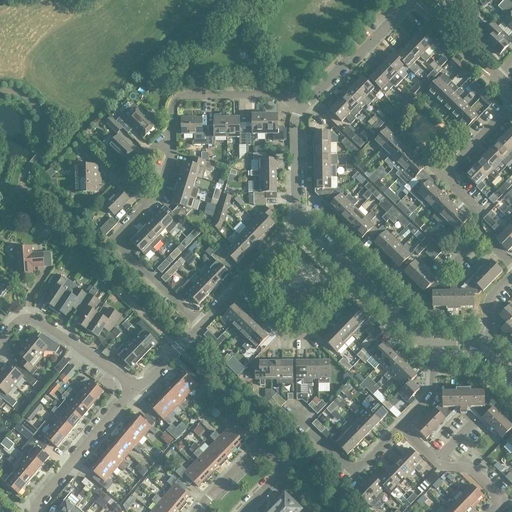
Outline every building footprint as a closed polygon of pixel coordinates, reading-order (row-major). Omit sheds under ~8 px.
[(511,1),(510,0),(505,0),(498,7),(508,17),(503,22),(511,30),(511,1)] [(489,27),(493,23),(478,8),(477,9),(473,5),(464,13),(471,20),(473,18),(486,31),(489,27)] [(495,32),(485,42),(499,55),(509,45),(498,36),(503,31),(493,23),(489,27),(495,32)] [(411,40),(412,41),(424,53),(432,44),(436,48),(441,44),(431,34),(426,38),(421,33),(419,31),(411,40)] [(416,61),(420,57),(426,63),(430,58),(424,53),(412,41),(404,49),(416,61)] [(404,49),(397,57),(408,69),(415,75),(419,71),(413,65),(416,61),(404,49)] [(385,62),(402,79),(406,75),(404,73),(408,69),(397,57),(393,54),(385,62)] [(441,68),(448,61),(443,56),(436,63),(441,68)] [(385,62),(377,71),(393,86),(394,88),(402,79),(385,62)] [(430,74),(434,78),(442,70),(438,66),(430,74)] [(380,90),(385,86),(389,90),(393,86),(377,71),(369,79),(380,90)] [(451,82),(443,74),(426,91),(434,99),(447,86),(451,82)] [(360,76),(352,85),(371,103),(375,99),(369,93),(373,89),(360,76)] [(140,82),(142,87),(149,84),(148,79),(140,82)] [(163,98),(174,97),(172,85),(162,87),(163,98)] [(344,93),(361,109),(365,105),(367,107),(371,103),(352,85),(344,93)] [(454,94),(447,86),(434,99),(442,106),(454,94)] [(336,101),(337,103),(354,118),(362,110),(361,109),(344,93),(336,101)] [(454,94),(442,106),(450,114),(462,101),(454,94)] [(480,98),(489,107),(493,103),(484,94),(480,98)] [(470,109),(462,101),(450,114),(458,121),(470,109)] [(341,122),(345,118),(351,124),(355,120),(354,118),(337,103),(329,111),(341,122)] [(137,109),(126,121),(118,114),(114,119),(117,122),(116,122),(122,129),(128,134),(133,128),(143,138),(155,126),(137,109)] [(466,129),(478,116),(470,109),(458,121),(466,129)] [(252,115),(252,128),(252,131),(245,131),(245,146),(253,146),(253,141),(255,141),(257,137),(257,135),(264,135),(264,115),(264,112),(252,112),(252,115)] [(214,132),(207,132),(208,145),(214,145),(214,138),(227,138),(227,119),(227,113),(226,113),(226,114),(220,114),(220,115),(214,115),(214,132)] [(277,115),(264,115),(264,135),(273,134),(273,141),(284,141),(284,132),(277,132),(277,115)] [(373,120),(372,121),(380,128),(384,124),(379,120),(379,121),(373,115),(371,118),(373,120)] [(122,129),(116,122),(111,117),(105,123),(117,134),(122,129)] [(182,134),(192,134),(192,140),(190,142),(190,145),(208,145),(207,132),(202,132),(201,119),(190,119),(190,118),(181,118),(182,134)] [(239,118),(227,119),(227,138),(239,138),(239,146),(245,146),(245,131),(239,131),(239,118)] [(380,128),(372,121),(369,124),(372,127),(377,132),(380,128)] [(382,149),(394,137),(386,129),(374,141),(382,149)] [(313,144),(330,144),(329,132),(313,132),(313,144)] [(497,142),(509,154),(511,156),(511,141),(505,134),(497,142)] [(108,146),(124,161),(134,151),(118,135),(108,146)] [(355,136),(351,140),(360,149),(364,144),(355,136)] [(382,149),(389,156),(402,144),(394,137),(382,149)] [(340,143),(349,152),(353,147),(345,139),(340,143)] [(511,156),(509,154),(497,142),(489,150),(501,162),(505,165),(511,157),(511,156)] [(94,155),(84,145),(83,144),(79,150),(89,160),(94,155)] [(330,144),(313,144),(314,155),(330,155),(330,144)] [(390,164),(393,168),(409,152),(402,144),(389,156),(384,162),(388,166),(390,164)] [(357,151),(353,147),(349,152),(353,155),(357,151)] [(481,158),(493,170),(501,162),(489,150),(481,158)] [(409,152),(393,168),(394,168),(398,172),(395,174),(399,178),(405,172),(417,159),(409,152)] [(258,160),(258,171),(276,171),(275,160),(266,160),(265,154),(253,154),(253,160),(258,160)] [(330,155),(314,155),(314,167),(330,166),(330,155)] [(182,162),(179,172),(196,178),(201,180),(205,169),(212,171),(214,165),(191,158),(190,164),(182,162)] [(481,158),(473,167),(485,178),(489,174),(494,180),(498,176),(492,171),(493,170),(481,158)] [(404,188),(409,193),(419,183),(414,178),(425,167),(417,159),(405,172),(399,178),(407,186),(404,188)] [(356,168),(360,171),(365,167),(361,163),(356,168)] [(485,178),(473,167),(470,164),(462,172),(477,187),(476,188),(481,192),(486,187),(481,182),(485,178)] [(75,180),(100,179),(100,174),(97,174),(97,166),(75,166),(75,180)] [(330,166),(314,167),(314,179),(330,179),(330,178),(336,178),(336,166),(330,166)] [(360,171),(364,175),(367,179),(374,172),(372,171),(370,173),(365,167),(360,171)] [(367,179),(375,186),(380,182),(384,178),(380,174),(379,176),(377,173),(379,171),(378,170),(376,172),(375,171),(374,172),(367,179)] [(258,177),(258,182),(276,182),(276,171),(258,171),(250,172),(251,177),(258,177)] [(193,188),(196,178),(179,172),(176,183),(193,188)] [(356,179),(360,175),(357,173),(352,179),(354,181),(356,179)] [(100,179),(75,180),(75,193),(97,192),(97,185),(100,184),(100,179)] [(330,179),(314,179),(314,190),(315,190),(315,193),(324,202),(329,197),(337,189),(330,189),(330,179)] [(419,183),(409,193),(421,205),(437,189),(429,181),(423,187),(419,183)] [(254,194),(253,194),(253,200),(266,200),(266,193),(276,192),(276,182),(258,182),(253,182),(254,194)] [(380,182),(375,186),(383,194),(386,191),(388,189),(380,182)] [(503,195),(511,187),(506,182),(498,191),(503,195)] [(176,183),(172,193),(189,199),(189,198),(193,188),(176,183)] [(367,192),(371,195),(376,191),(368,184),(364,188),(368,191),(367,192)] [(328,207),(336,215),(352,199),(349,195),(345,198),(341,194),(342,193),(338,189),(337,189),(329,197),(333,201),(328,207)] [(427,205),(432,209),(444,197),(437,189),(421,205),(424,208),(427,205)] [(129,200),(118,190),(104,205),(114,215),(129,200)] [(376,191),(371,195),(375,199),(379,195),(376,191)] [(499,199),(503,195),(498,191),(494,195),(499,199)] [(189,199),(172,193),(169,204),(177,206),(172,212),(181,221),(190,211),(191,211),(194,200),(189,198),(189,199)] [(226,208),(228,210),(232,197),(224,194),(220,206),(226,208)] [(266,206),(266,200),(253,200),(253,194),(248,194),(249,199),(249,205),(254,205),(254,206),(266,206)] [(511,206),(511,198),(507,194),(503,198),(511,207),(511,206)] [(213,195),(211,204),(217,206),(220,197),(213,195)] [(245,203),(241,200),(237,197),(234,200),(241,207),(245,203)] [(435,221),(452,204),(444,197),(432,209),(436,213),(432,218),(435,221)] [(336,215),(345,223),(357,210),(353,207),(358,202),(354,198),(353,199),(352,199),(336,215)] [(94,205),(89,200),(79,210),(84,215),(94,205)] [(413,213),(401,201),(396,206),(408,218),(413,213)] [(217,207),(217,206),(211,204),(207,203),(204,214),(213,217),(216,206),(217,207)] [(443,220),(447,224),(459,211),(452,204),(435,221),(439,224),(443,220)] [(169,234),(181,221),(172,212),(165,206),(161,211),(160,210),(152,218),(165,230),(169,234)] [(220,206),(216,218),(222,220),(224,222),(228,210),(226,208),(220,206)] [(386,222),(388,220),(396,211),(392,207),(381,218),(386,222)] [(274,225),(267,218),(272,214),(265,208),(261,212),(254,220),(266,232),(274,225)] [(345,223),(353,231),(365,218),(357,210),(345,223)] [(401,216),(396,211),(388,220),(393,224),(401,216)] [(468,219),(459,211),(447,224),(452,228),(447,233),(452,237),(457,232),(456,231),(468,219)] [(371,212),(365,218),(353,231),(361,239),(373,226),(370,222),(375,217),(371,212)] [(408,218),(416,225),(420,221),(413,214),(408,218)] [(496,224),(491,219),(487,215),(482,220),(491,229),(496,224)] [(117,224),(111,218),(99,230),(106,235),(117,224)] [(165,230),(152,218),(144,226),(161,242),(164,239),(160,235),(165,230)] [(223,226),(224,222),(222,220),(216,218),(215,223),(212,226),(222,234),(224,232),(220,229),(223,226)] [(266,233),(266,232),(254,220),(246,228),(260,242),(267,234),(266,233)] [(420,221),(416,225),(420,229),(424,225),(420,221)] [(511,223),(503,231),(511,239),(511,223)] [(414,236),(418,232),(410,224),(406,229),(414,236)] [(144,226),(137,233),(153,249),(161,242),(144,226)] [(256,246),(260,242),(246,228),(238,236),(251,248),(255,245),(256,246)] [(498,231),(498,234),(500,235),(495,240),(507,252),(511,246),(511,239),(503,231),(500,229),(498,231)] [(382,252),(398,235),(395,231),(390,236),(386,231),(373,244),(382,252)] [(414,236),(421,243),(413,251),(418,256),(430,244),(418,232),(414,236)] [(427,236),(431,240),(436,236),(432,232),(427,236)] [(137,233),(129,241),(145,257),(151,251),(153,254),(156,252),(153,249),(137,233)] [(251,248),(238,236),(236,233),(228,241),(231,243),(244,256),(246,254),(247,255),(251,250),(250,249),(251,248)] [(181,244),(185,249),(194,239),(190,235),(181,244)] [(382,252),(390,260),(402,247),(399,244),(403,239),(398,235),(382,252)] [(435,244),(439,239),(436,236),(431,240),(435,244)] [(220,248),(215,252),(224,261),(228,257),(236,264),(244,256),(231,243),(223,251),(220,248)] [(402,247),(390,260),(399,268),(411,255),(407,252),(411,247),(407,243),(403,248),(402,247)] [(430,249),(438,256),(442,251),(435,244),(430,249)] [(173,253),(177,257),(185,249),(180,245),(173,253)] [(15,249),(15,252),(12,256),(16,259),(17,275),(33,274),(33,267),(43,266),(42,254),(32,254),(31,248),(15,249)] [(438,256),(430,249),(425,253),(433,261),(438,256)] [(216,261),(213,264),(209,261),(205,266),(208,269),(221,282),(229,274),(228,273),(232,269),(224,261),(215,252),(211,256),(216,261)] [(173,253),(165,260),(165,261),(170,265),(177,257),(173,253)] [(184,254),(181,258),(185,262),(189,259),(184,254)] [(157,269),(166,258),(162,255),(153,265),(157,269)] [(185,262),(181,258),(173,266),(178,270),(185,262)] [(170,265),(165,261),(156,269),(161,274),(170,265)] [(422,266),(420,267),(414,262),(403,273),(424,293),(425,292),(428,295),(432,295),(432,309),(446,308),(446,311),(460,311),(460,308),(474,308),(474,295),(477,295),(481,291),(482,292),(502,272),(491,261),(485,266),(483,265),(462,287),(444,287),(422,266)] [(165,283),(178,270),(173,266),(161,279),(165,283)] [(213,290),(221,282),(208,269),(201,277),(213,290)] [(213,290),(201,277),(197,274),(189,281),(206,297),(213,290)] [(49,308),(54,312),(73,284),(68,281),(66,282),(56,275),(48,287),(54,290),(45,303),(51,306),(49,308)] [(6,293),(5,291),(9,286),(0,278),(0,296),(1,296),(3,297),(6,293)] [(198,305),(206,297),(189,281),(181,289),(180,287),(174,292),(184,302),(189,297),(198,305)] [(73,284),(54,312),(59,315),(60,313),(66,316),(74,304),(79,307),(87,296),(77,289),(78,287),(73,284)] [(42,285),(37,294),(41,296),(46,288),(42,285)] [(87,331),(98,315),(92,311),(99,301),(89,295),(80,308),(85,311),(77,324),(87,331)] [(511,316),(511,303),(511,302),(499,315),(507,322),(511,316)] [(226,322),(230,326),(243,314),(234,305),(220,320),(224,324),(226,322)] [(347,316),(360,328),(368,320),(355,307),(347,316)] [(103,318),(98,315),(87,331),(97,337),(106,325),(112,330),(121,316),(110,309),(103,318)] [(230,326),(239,334),(251,322),(243,314),(230,326)] [(360,328),(347,316),(339,324),(352,336),(360,328)] [(511,316),(507,322),(500,329),(508,337),(511,332),(511,316)] [(135,340),(147,352),(152,347),(152,348),(156,344),(153,340),(157,336),(141,321),(137,325),(143,331),(135,340)] [(239,334),(247,342),(259,330),(251,322),(239,334)] [(352,336),(339,324),(331,332),(344,344),(352,336)] [(377,328),(369,337),(373,341),(382,332),(377,328)] [(116,329),(111,333),(116,338),(121,334),(116,329)] [(267,338),(259,330),(247,342),(255,350),(267,338)] [(203,336),(213,345),(217,340),(208,331),(203,336)] [(344,344),(331,332),(323,341),(336,353),(344,344)] [(116,338),(111,333),(101,344),(106,349),(116,338)] [(32,335),(24,344),(39,357),(44,352),(55,353),(60,346),(43,335),(38,340),(32,335)] [(365,349),(373,341),(369,337),(361,345),(364,348),(365,349)] [(147,352),(135,340),(127,348),(139,360),(147,352)] [(41,358),(39,357),(24,344),(23,346),(21,346),(18,348),(19,350),(16,354),(23,359),(19,364),(32,375),(37,370),(34,367),(41,358)] [(371,357),(379,365),(391,352),(383,344),(371,357)] [(123,345),(115,354),(131,370),(136,365),(135,365),(139,360),(127,348),(123,345)] [(379,365),(387,373),(400,360),(391,352),(379,365)] [(227,362),(231,358),(227,354),(223,359),(227,362)] [(369,359),(364,355),(360,359),(364,364),(369,359)] [(59,374),(69,362),(64,358),(54,370),(59,374)] [(245,370),(232,358),(225,365),(238,378),(245,370)] [(338,363),(347,372),(352,367),(343,359),(338,363)] [(392,377),(395,381),(408,368),(400,360),(387,373),(383,377),(388,381),(392,377)] [(318,379),(318,384),(329,384),(329,361),(317,362),(318,379)] [(259,375),(259,380),(259,386),(265,386),(265,380),(271,380),(270,362),(254,363),(254,375),(259,375)] [(277,385),(281,385),(281,362),(270,362),(271,380),(276,380),(277,385)] [(292,362),(281,362),(281,385),(292,384),(292,362)] [(302,385),(307,385),(307,362),(295,362),(296,379),(302,379),(302,385)] [(312,379),(318,379),(317,362),(307,362),(307,385),(312,385),(312,379)] [(7,364),(0,372),(0,373),(15,386),(22,378),(33,387),(37,382),(23,369),(19,374),(7,364)] [(63,375),(69,380),(70,380),(78,370),(71,365),(63,375)] [(398,394),(410,382),(416,376),(408,368),(395,381),(399,384),(394,390),(398,394)] [(348,372),(344,376),(343,381),(347,384),(353,377),(352,377),(348,372)] [(15,386),(0,373),(0,389),(3,392),(0,396),(0,397),(12,408),(17,402),(8,395),(15,386)] [(177,376),(173,380),(189,395),(194,389),(199,394),(205,388),(200,383),(197,386),(184,373),(178,378),(177,376)] [(364,380),(358,374),(352,380),(359,386),(364,380)] [(69,380),(63,375),(59,379),(66,384),(69,380)] [(82,390),(97,403),(100,399),(99,398),(104,393),(86,378),(82,383),(85,387),(82,390)] [(189,395),(173,380),(170,383),(171,385),(167,390),(185,409),(188,406),(183,401),(189,395)] [(410,382),(398,394),(406,402),(418,390),(410,382)] [(347,384),(343,388),(348,392),(351,388),(347,384)] [(374,388),(373,387),(369,392),(377,399),(381,395),(377,391),(379,390),(375,386),(374,388)] [(447,422),(457,412),(457,405),(460,405),(461,414),(467,414),(466,405),(470,405),(470,411),(480,421),(482,420),(490,427),(487,429),(491,433),(494,431),(502,439),(511,428),(511,426),(493,408),(492,409),(488,405),(484,405),(484,392),(470,392),(470,389),(456,389),(456,392),(442,393),(442,406),(438,406),(435,409),(434,409),(414,429),(426,440),(434,432),(436,434),(440,430),(438,428),(445,420),(447,422)] [(94,406),(97,403),(82,390),(79,394),(74,392),(70,397),(88,411),(92,406),(94,406)] [(160,393),(156,397),(172,412),(178,406),(186,414),(189,412),(185,409),(167,390),(162,395),(160,393)] [(83,417),(88,411),(70,397),(66,393),(62,397),(66,401),(69,405),(66,409),(81,421),(84,418),(83,417)] [(271,398),(280,407),(285,403),(276,393),(271,398)] [(307,394),(296,394),(296,400),(302,400),(305,404),(307,402),(307,394)] [(390,403),(381,395),(377,399),(385,408),(390,403)] [(31,397),(21,410),(28,415),(37,402),(31,397)] [(172,412),(156,397),(153,401),(155,402),(150,407),(169,426),(171,423),(166,418),(172,412)] [(307,406),(312,410),(321,401),(316,397),(307,406)] [(366,410),(378,423),(387,414),(369,397),(365,400),(370,406),(366,410)] [(267,402),(268,403),(267,404),(275,413),(280,407),(271,398),(267,402)] [(325,406),(321,401),(312,410),(317,415),(325,406)] [(329,407),(334,411),(337,407),(333,403),(329,407)] [(390,403),(385,408),(397,418),(401,414),(390,403)] [(51,412),(55,415),(72,430),(77,424),(78,425),(81,421),(66,409),(63,412),(59,410),(55,407),(51,412)] [(358,418),(370,431),(378,423),(366,410),(358,418)] [(231,425),(226,431),(241,446),(245,443),(243,441),(248,436),(235,422),(238,419),(233,413),(232,415),(226,420),(231,425)] [(68,435),(72,430),(55,415),(47,424),(66,440),(69,436),(68,435)] [(130,419),(127,423),(143,437),(148,431),(154,435),(157,432),(151,427),(137,415),(132,420),(130,419)] [(23,418),(18,423),(22,427),(33,436),(37,431),(23,418)] [(358,418),(350,427),(362,439),(370,431),(358,418)] [(311,425),(321,433),(325,429),(316,420),(311,425)] [(0,428),(8,434),(12,430),(1,421),(0,421),(0,428)] [(143,437),(127,423),(124,426),(126,428),(121,433),(141,450),(144,448),(138,443),(143,437)] [(342,435),(355,447),(362,439),(350,427),(346,423),(342,427),(346,431),(342,435)] [(63,443),(66,440),(47,424),(40,433),(50,443),(57,448),(62,443),(63,443)] [(177,429),(175,429),(171,425),(166,431),(175,441),(182,434),(177,429)] [(238,450),(241,446),(226,431),(220,437),(215,432),(212,434),(231,453),(236,448),(238,450)] [(115,437),(111,441),(128,455),(133,449),(139,453),(141,450),(121,433),(117,439),(115,437)] [(226,458),(231,453),(212,434),(210,437),(215,442),(209,448),(225,463),(228,460),(226,458)] [(330,439),(334,443),(347,455),(355,447),(342,435),(338,439),(334,435),(330,439)] [(27,455),(42,468),(45,464),(44,463),(49,457),(43,452),(38,448),(42,444),(33,436),(28,442),(30,444),(28,448),(30,452),(27,455)] [(128,455),(111,441),(108,445),(110,446),(106,452),(126,469),(128,466),(123,461),(128,455)] [(191,447),(192,448),(196,452),(198,450),(200,448),(195,444),(191,447)] [(198,459),(192,465),(208,480),(211,477),(209,475),(215,470),(196,452),(192,448),(192,449),(191,448),(189,450),(198,459)] [(196,452),(215,470),(219,465),(221,467),(225,463),(209,448),(203,454),(198,450),(196,452)] [(422,469),(419,465),(422,462),(409,449),(402,457),(414,470),(418,473),(422,469)] [(99,456),(96,459),(113,473),(118,467),(124,472),(126,469),(106,452),(101,457),(99,456)] [(39,471),(42,468),(27,455),(24,459),(20,457),(16,461),(33,476),(38,471),(39,471)] [(406,478),(414,470),(402,457),(393,466),(406,478)] [(113,473),(96,459),(93,463),(95,465),(90,470),(104,483),(102,485),(108,490),(113,484),(107,480),(113,473)] [(29,481),(33,476),(16,461),(12,466),(15,470),(12,473),(27,486),(30,482),(29,481)] [(204,484),(208,480),(192,465),(187,471),(182,466),(175,473),(180,478),(184,474),(197,488),(202,482),(204,484)] [(385,474),(398,487),(406,478),(393,466),(385,474)] [(148,471),(143,467),(139,471),(138,473),(143,477),(148,471)] [(418,487),(435,471),(431,467),(414,483),(418,487)] [(434,472),(426,481),(430,485),(438,477),(434,472)] [(24,489),(27,486),(12,473),(9,477),(5,475),(0,480),(18,495),(23,489),(24,489)] [(451,482),(454,479),(449,473),(446,473),(440,478),(444,482),(447,478),(451,482)] [(398,487),(385,474),(378,482),(377,482),(384,489),(390,495),(398,487)] [(167,493),(184,507),(187,504),(185,502),(189,497),(175,484),(178,480),(173,476),(167,483),(172,487),(167,493)] [(377,482),(378,482),(372,476),(364,485),(380,500),(384,496),(381,493),(384,489),(377,482)] [(94,486),(85,479),(81,483),(85,487),(79,495),(84,499),(94,486)] [(439,480),(435,483),(432,486),(437,491),(443,484),(439,480)] [(430,485),(426,481),(418,489),(422,493),(430,485)] [(380,500),(364,485),(356,493),(368,506),(372,502),(375,505),(380,500)] [(463,495),(475,507),(479,503),(477,501),(481,496),(471,486),(463,495)] [(407,497),(414,492),(411,488),(404,494),(407,497)] [(94,493),(99,497),(103,493),(98,489),(94,493)] [(103,493),(99,497),(107,504),(111,500),(103,493)] [(154,498),(170,511),(176,511),(178,510),(180,511),(184,507),(167,493),(162,500),(156,495),(154,498)] [(414,493),(409,498),(414,502),(418,498),(414,493)] [(152,511),(151,511),(170,511),(154,498),(150,495),(147,498),(157,506),(152,511)] [(475,507),(463,495),(455,503),(464,511),(466,511),(470,508),(472,510),(475,507)] [(423,496),(419,500),(410,510),(412,511),(416,511),(427,500),(423,496)] [(285,497),(270,511),(299,511),(300,511),(285,497)] [(72,511),(77,507),(68,500),(63,506),(61,505),(57,510),(58,511),(57,511),(72,511)] [(113,511),(115,511),(118,507),(114,503),(110,506),(111,507),(109,509),(111,511),(113,511)] [(464,511),(455,503),(447,511),(448,511),(464,511)]
